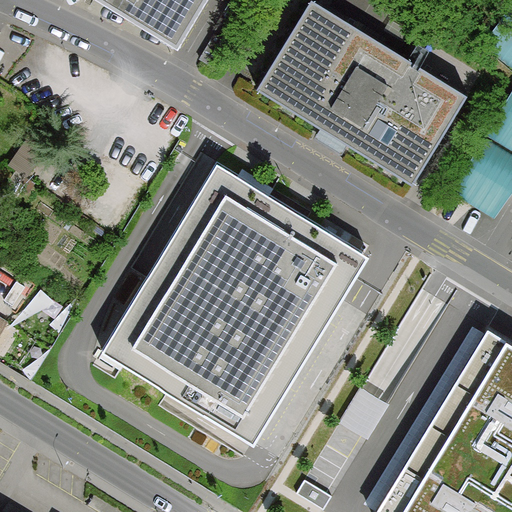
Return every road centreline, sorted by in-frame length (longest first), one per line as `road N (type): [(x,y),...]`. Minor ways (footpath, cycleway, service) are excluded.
road 1 (unclassified): [(11,0),(120,48),(511,287)]
road 2 (secondary): [(0,398),(184,511)]
